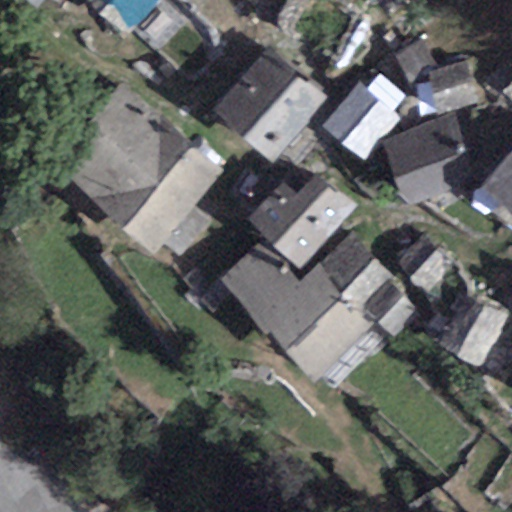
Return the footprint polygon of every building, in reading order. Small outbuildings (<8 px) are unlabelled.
[(44,0),(23,0),(36,10),(44,0)] [(156,0),(89,0),(126,35),(156,0)] [(439,71),(423,42),(397,56),(413,86),(429,81),(428,73),(439,71)] [(325,102),(265,50),(214,109),(273,161),(325,102)] [(439,71),(428,73),(429,81),(437,114),(477,105),(467,64),(439,71)] [(393,113),(408,96),(382,74),(367,91),(393,113)] [(116,84),(49,169),(105,210),(176,125),(116,84)] [(367,91),(359,84),(323,126),(362,160),(399,118),(393,113),(367,91)] [(452,120),(383,142),(403,204),(471,182),(452,120)] [(157,252),(227,165),(176,125),(105,210),(157,252)] [(511,154),(482,188),(511,214),(511,154)] [(302,189),(287,175),(254,210),(307,259),(360,202),(322,167),(302,189)] [(301,282),(268,245),(236,274),(324,372),(385,319),(400,336),(430,310),(359,230),(301,282)] [(457,258),(430,230),(405,255),(433,283),(457,258)] [(511,314),(473,291),(447,333),(485,356),(511,314)]
